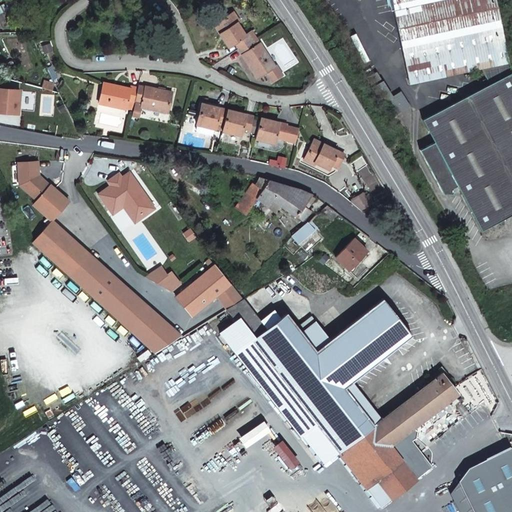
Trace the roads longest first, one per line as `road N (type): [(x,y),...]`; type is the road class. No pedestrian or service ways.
road 1 (residential): [(447,269),(425,268),(302,177),(0,133)]
road 2 (secondary): [(333,87),(447,269)]
road 3 (residential): [(199,71),(73,60),(59,45),(63,21),(88,0)]
road 4 (residential): [(333,87),(292,102),(199,71)]
road 5 (unknown): [(412,511),(511,414)]
